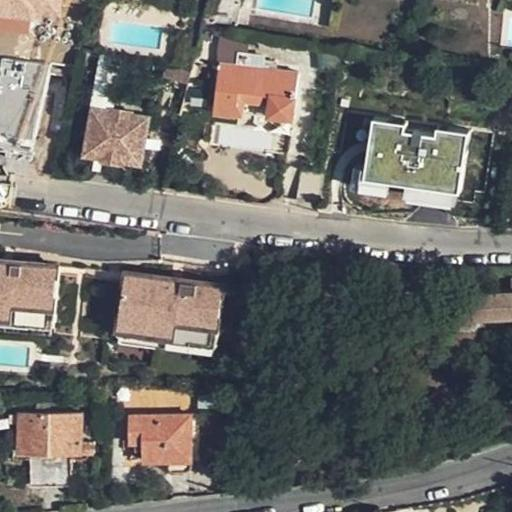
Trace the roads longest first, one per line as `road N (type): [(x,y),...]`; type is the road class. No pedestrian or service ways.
road 1 (residential): [(511,239),(308,232),(0,184)]
road 2 (residential): [(202,511),(366,492),(511,453)]
